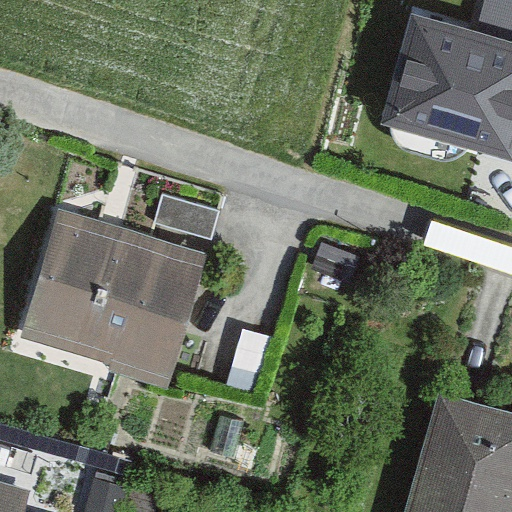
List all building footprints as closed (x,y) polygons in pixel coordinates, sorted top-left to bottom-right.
[(511,0),(484,0),(475,37),(511,47),(511,0)] [(511,163),(511,47),(475,37),(410,19),(381,128),(511,163)] [(208,247),(62,210),(31,330),(177,367),(208,247)] [(511,511),(511,415),(440,396),(408,511),(511,511)] [(0,511),(26,511),(32,491),(0,481),(0,511)]
